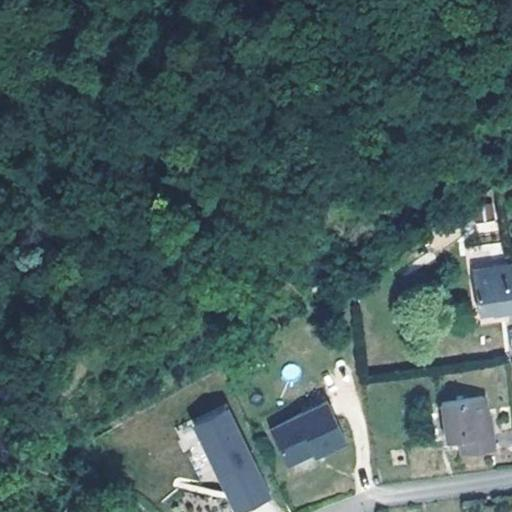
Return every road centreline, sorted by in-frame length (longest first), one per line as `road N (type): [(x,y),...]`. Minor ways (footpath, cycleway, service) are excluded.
road 1 (track): [(0,465),(314,0)]
road 2 (residential): [(511,476),(379,496),(339,511)]
